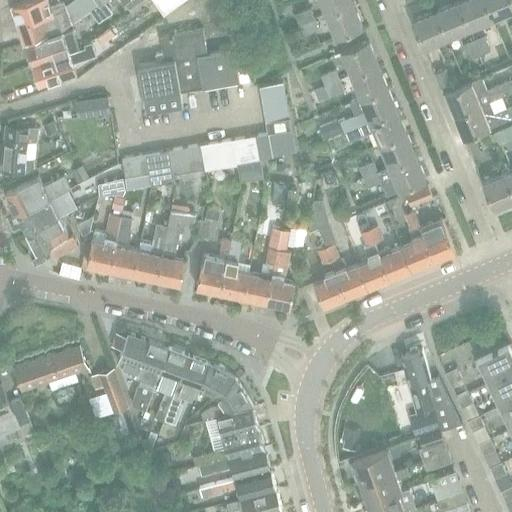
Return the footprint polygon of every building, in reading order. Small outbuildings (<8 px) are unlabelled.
[(58,0),(49,3),(47,0),(24,0),(12,4),(18,23),(66,7),(65,4),(63,0),(58,0)] [(63,28),(92,7),(87,0),(69,0),(65,4),(66,7),(18,23),(24,41),(63,28)] [(184,0),(87,0),(92,7),(99,2),(101,0),(155,0),(166,14),(184,0)] [(320,0),(325,11),(352,0),(320,0)] [(352,0),(325,11),(335,34),(362,23),(352,0)] [(448,36),(471,26),(460,0),(456,0),(437,8),(448,36)] [(460,0),(471,26),(494,17),(486,0),(460,0)] [(511,0),(486,0),(494,17),(511,9),(511,0)] [(298,22),(313,16),(309,6),(294,12),(298,22)] [(425,45),(448,36),(437,8),(413,18),(425,45)] [(313,16),(298,22),(303,33),(317,26),(313,16)] [(96,35),(98,38),(101,41),(114,32),(109,25),(96,35)] [(208,49),(204,25),(161,33),(165,57),(138,61),(146,107),(182,101),(180,89),(239,80),(233,45),(208,49)] [(31,63),(81,47),(75,28),(25,44),(31,63)] [(481,51),(491,47),(484,32),(475,35),(481,51)] [(472,55),(481,51),(475,35),(466,39),(472,55)] [(351,73),(378,62),(368,38),(341,50),(351,73)] [(90,40),(83,42),(85,45),(81,47),(31,63),(38,84),(75,72),(71,59),(94,52),(90,40)] [(361,96),(387,85),(378,62),(351,73),(361,96)] [(324,84),(338,78),(334,68),(320,74),(324,84)] [(433,72),(439,87),(449,83),(443,68),(433,72)] [(455,114),(490,100),(511,90),(511,77),(487,88),(482,75),(445,91),(455,114)] [(338,78),(324,84),(328,95),(343,89),(338,78)] [(262,95),(286,91),(284,79),(260,83),(262,95)] [(361,96),(370,119),(397,108),(387,85),(361,96)] [(264,106),(288,102),(286,91),(262,95),(264,106)] [(108,93),(77,98),(80,114),(110,110),(108,93)] [(490,100),(455,114),(464,135),(490,124),(511,115),(511,112),(509,104),(494,110),(490,100)] [(288,102),(264,106),(266,118),(290,114),(288,102)] [(397,108),(370,119),(380,141),(406,130),(397,108)] [(290,114),(266,118),(268,130),(295,149),(290,114)] [(343,130),(357,124),(353,114),(338,120),(343,130)] [(28,170),(34,166),(36,139),(27,138),(28,124),(6,122),(2,168),(28,170)] [(511,122),(494,130),(499,142),(511,136),(511,122)] [(347,140),(361,134),(357,124),(343,130),(347,140)] [(295,149),(268,130),(256,132),(260,155),(295,149)] [(389,164),(416,153),(406,130),(380,141),(389,164)] [(237,159),(260,155),(256,132),(233,136),(237,159)] [(204,165),(237,159),(233,136),(200,141),(204,165)] [(471,154),(479,151),(473,139),(465,142),(471,154)] [(168,146),(172,171),(204,166),(204,165),(200,141),(168,146)] [(173,178),(172,171),(168,146),(145,150),(148,171),(150,182),(173,178)] [(124,175),(148,171),(145,150),(121,154),(124,175)] [(416,153),(389,164),(399,188),(426,177),(416,153)] [(361,176),(376,170),(371,160),(357,166),(361,176)] [(376,170),(361,176),(365,186),(380,180),(376,170)] [(494,209),(511,201),(511,185),(506,170),(482,180),(494,209)] [(69,185),(63,173),(41,184),(37,176),(6,192),(17,212),(48,196),(69,185)] [(409,204),(432,195),(427,183),(404,192),(409,204)] [(54,208),(48,196),(17,212),(26,231),(58,215),(72,207),(68,200),(54,208)] [(180,223),(193,221),(195,211),(171,206),(168,223),(176,224),(180,223)] [(411,224),(419,221),(413,207),(405,211),(410,224),(411,224)] [(82,229),(89,225),(91,210),(76,218),(82,229)] [(111,266),(122,213),(110,210),(104,240),(92,237),(87,261),(111,266)] [(127,241),(132,215),(122,213),(111,266),(134,271),(139,247),(127,245),(127,241)] [(58,215),(26,231),(37,252),(48,246),(53,256),(78,243),(72,232),(68,234),(58,215)] [(156,276),(168,223),(155,220),(149,249),(139,247),(134,271),(156,276)] [(173,254),(180,223),(176,224),(168,223),(156,276),(180,281),(185,257),(173,254)] [(375,239),(382,235),(377,223),(369,226),(375,239)] [(456,248),(446,225),(435,229),(433,225),(422,230),(434,257),(456,248)] [(272,226),(269,245),(277,247),(286,249),(289,230),(272,226)] [(362,229),(367,242),(375,239),(369,226),(362,229)] [(412,266),(434,257),(422,230),(411,235),(413,238),(402,243),(412,266)] [(219,250),(228,252),(231,237),(222,235),(219,250)] [(236,267),(242,239),(231,237),(228,252),(220,289),(244,294),(247,279),(249,270),(236,267)] [(331,257),(338,254),(333,241),(325,244),(331,257)] [(390,276),(412,266),(402,243),(391,248),(389,244),(379,249),(390,276)] [(323,260),(331,257),(325,244),(318,247),(323,260)] [(274,262),(277,247),(269,245),(266,260),(274,262)] [(285,275),(290,249),(286,249),(277,247),(274,262),(272,271),(266,299),(290,304),(295,279),(283,277),(283,274),(285,275)] [(368,285),(390,276),(379,249),(367,253),(369,257),(358,261),(368,285)] [(220,289),(228,252),(219,250),(218,254),(203,251),(196,284),(220,289)] [(368,285),(358,261),(347,266),(345,263),(335,267),(346,294),(368,285)] [(324,303),(346,294),(335,267),(324,271),(326,275),(314,280),(324,303)] [(266,299),(272,271),(260,269),(259,272),(249,270),(247,279),(244,294),(266,299)] [(155,380),(168,345),(128,330),(126,333),(117,330),(111,345),(115,347),(111,358),(137,367),(135,373),(139,374),(131,398),(133,403),(145,408),(155,380)] [(78,373),(76,367),(89,363),(81,341),(14,365),(21,387),(63,372),(65,378),(78,373)] [(489,381),(511,369),(511,349),(508,342),(498,347),(497,346),(493,348),(493,349),(477,357),(489,381)] [(164,417),(188,352),(168,345),(155,380),(166,384),(155,414),(164,417)] [(418,347),(416,345),(409,347),(409,350),(400,352),(409,381),(417,407),(410,410),(416,432),(419,431),(440,424),(460,417),(439,372),(431,375),(422,346),(418,347)] [(195,395),(198,386),(208,360),(188,352),(164,417),(175,421),(183,400),(179,399),(182,391),(195,395)] [(216,392),(235,374),(208,360),(198,386),(201,388),(203,385),(216,392)] [(130,405),(116,366),(92,375),(96,386),(104,384),(106,391),(89,397),(97,417),(130,405)] [(450,381),(462,376),(457,366),(445,371),(450,381)] [(500,404),(511,398),(511,369),(489,381),(500,404)] [(202,410),(204,417),(217,414),(223,412),(253,404),(235,374),(216,392),(221,400),(212,402),(202,410)] [(0,429),(20,421),(24,431),(36,426),(21,393),(10,398),(3,381),(0,381),(0,429)] [(462,406),(473,401),(469,391),(457,396),(462,406)] [(511,427),(511,426),(511,398),(500,404),(511,427)] [(223,434),(259,423),(253,404),(223,412),(217,414),(223,434)] [(473,430),(484,424),(480,414),(468,419),(473,430)] [(259,423),(223,434),(226,444),(196,453),(199,463),(265,444),(259,423)] [(422,457),(448,448),(440,424),(419,431),(424,444),(418,446),(422,457)] [(484,453),(495,447),(491,437),(479,443),(484,453)] [(234,474),(271,464),(265,444),(199,463),(201,471),(231,463),(234,474)] [(357,479),(361,478),(395,467),(388,446),(350,459),(357,479)] [(448,448),(422,457),(426,469),(452,459),(448,448)] [(495,476),(506,471),(502,460),(490,466),(495,476)] [(395,467),(361,478),(368,499),(402,488),(398,476),(409,472),(406,463),(395,467)] [(237,484),(240,495),(277,484),(271,464),(234,474),(199,484),(202,494),(237,484)] [(437,498),(463,488),(459,477),(433,486),(437,498)] [(241,500),(244,511),(257,511),(282,505),(277,484),(240,495),(232,497),(233,502),(241,500)] [(506,499),(511,496),(511,484),(501,489),(506,499)] [(402,488),(368,499),(364,501),(368,511),(395,511),(405,509),(416,505),(409,486),(402,488)] [(463,488),(437,498),(441,509),(467,500),(463,488)]
